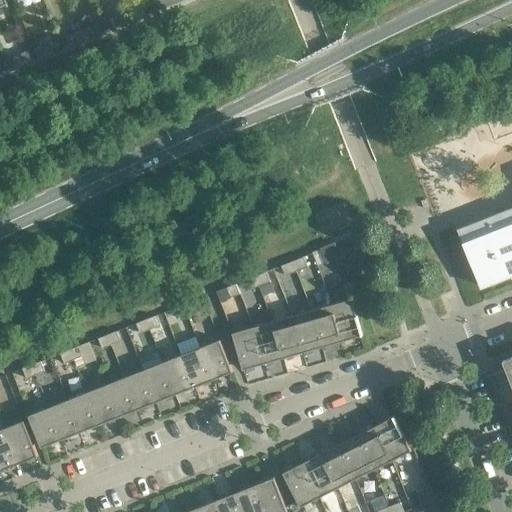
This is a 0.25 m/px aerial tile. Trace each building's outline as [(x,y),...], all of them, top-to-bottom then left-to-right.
[(173,4),(171,0),(158,0),(154,2),(158,10),(173,4)] [(141,7),(125,13),(129,21),(145,15),(141,7)] [(129,21),(125,13),(110,19),(113,28),(129,21)] [(97,24),(81,31),(84,39),(100,33),(97,24)] [(84,39),(81,31),(65,37),(68,45),(84,39)] [(48,43),(33,50),(36,58),(52,52),(48,43)] [(30,60),(27,52),(11,58),(15,66),(30,60)] [(511,273),(511,208),(460,229),(460,228),(458,229),(481,286),(511,273)] [(337,255),(333,245),(324,248),(328,259),(337,255)] [(308,267),(304,256),(292,261),(296,271),(308,267)] [(296,271),(292,261),(281,265),(285,276),(296,271)] [(270,281),(266,271),(255,276),(259,286),(270,281)] [(259,286),(255,276),(243,280),(247,291),(259,286)] [(240,293),(236,283),(226,287),(230,297),(240,293)] [(270,283),(260,287),(263,295),(273,291),(270,283)] [(362,335),(352,298),(331,304),(342,341),(362,335)] [(196,311),(192,301),(183,304),(187,314),(196,311)] [(187,314),(183,304),(174,308),(178,318),(187,314)] [(342,341),(331,304),(312,309),(322,346),(342,341)] [(322,346),(312,309),(292,315),(303,352),(322,346)] [(303,352),(292,315),(272,321),(283,357),(303,352)] [(158,326),(154,316),(145,319),(149,329),(158,326)] [(149,329),(145,319),(136,323),(140,333),(149,329)] [(283,357),(272,321),(253,326),(263,363),(283,357)] [(263,363),(253,326),(232,332),(243,369),(263,363)] [(120,341),(116,331),(107,334),(111,344),(120,341)] [(111,344),(107,334),(98,338),(102,348),(111,344)] [(233,371),(220,339),(200,347),(213,379),(233,371)] [(82,356),(78,346),(69,349),(73,359),(82,356)] [(213,379),(200,347),(181,354),(194,387),(213,379)] [(73,359),(69,349),(60,353),(64,363),(73,359)] [(194,387),(181,354),(162,362),(175,394),(194,387)] [(511,356),(503,360),(506,369),(494,374),(506,405),(511,402),(511,356)] [(44,371),(40,361),(31,364),(35,374),(44,371)] [(175,394),(162,362),(143,369),(156,402),(175,394)] [(35,374),(31,364),(22,368),(26,378),(35,374)] [(156,402),(143,369),(124,377),(137,409),(156,402)] [(137,409),(124,377),(105,384),(118,417),(137,409)] [(118,417),(105,384),(86,392),(99,424),(118,417)] [(99,424),(86,392),(67,399),(80,432),(99,424)] [(80,432),(67,399),(48,407),(61,439),(80,432)] [(61,439),(48,407),(28,415),(41,447),(61,439)] [(411,450),(394,416),(375,426),(392,460),(411,450)] [(38,455),(24,420),(4,428),(18,463),(38,455)] [(392,460),(375,426),(357,435),(374,469),(392,460)] [(0,470),(18,463),(4,428),(0,429),(0,470)] [(374,469),(357,435),(338,444),(356,478),(374,469)] [(356,478),(338,444),(320,453),(338,487),(356,478)] [(338,487),(320,453),(302,463),(320,497),(338,487)] [(320,497),(302,463),(283,472),(300,506),(320,497)] [(288,511),(274,477),(265,480),(254,485),(264,511),(288,511)] [(264,511),(254,485),(235,492),(243,511),(264,511)] [(434,500),(430,490),(421,494),(425,503),(434,500)] [(243,511),(235,492),(216,500),(221,511),(243,511)] [(221,511),(216,500),(197,507),(199,511),(221,511)] [(400,502),(389,506),(390,511),(403,511),(404,511),(400,502)]
